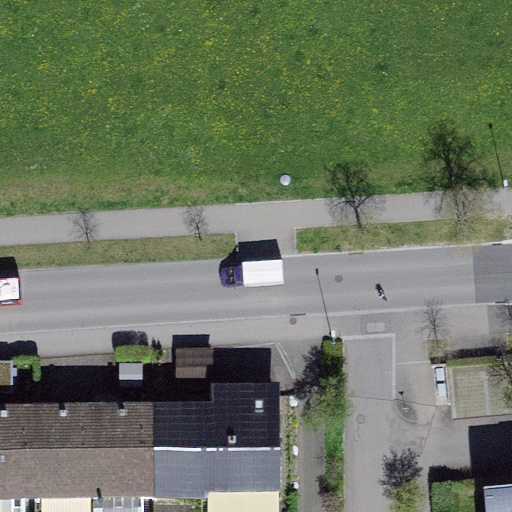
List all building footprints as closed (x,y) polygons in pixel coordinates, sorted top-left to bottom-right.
[(211,350),(173,351),(174,387),(205,387),(205,375),(211,375),(211,350)] [(11,365),(0,364),(0,398),(11,399),(11,365)] [(141,365),(118,365),(118,388),(141,388),(141,365)] [(282,498),(282,385),(211,385),(211,408),(156,408),(156,498),(282,498)] [(35,499),(35,408),(0,408),(0,511),(10,511),(11,499),(35,499)] [(96,498),(96,408),(35,408),(35,499),(96,498)] [(156,498),(156,408),(96,408),(96,498),(96,511),(143,511),(143,498),(156,498)]
